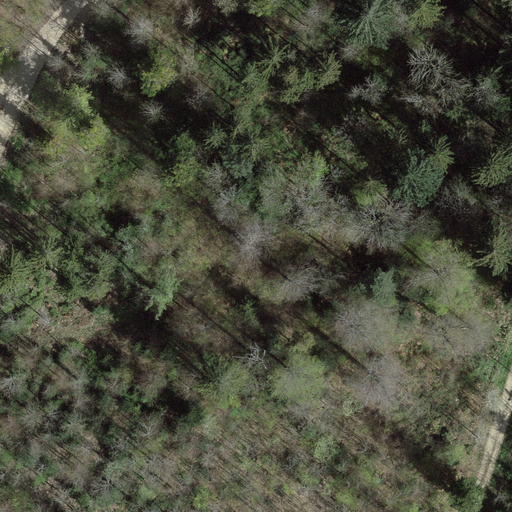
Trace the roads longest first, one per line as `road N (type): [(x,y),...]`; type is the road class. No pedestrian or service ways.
road 1 (track): [(0,97),(82,0)]
road 2 (track): [(511,396),(477,511)]
